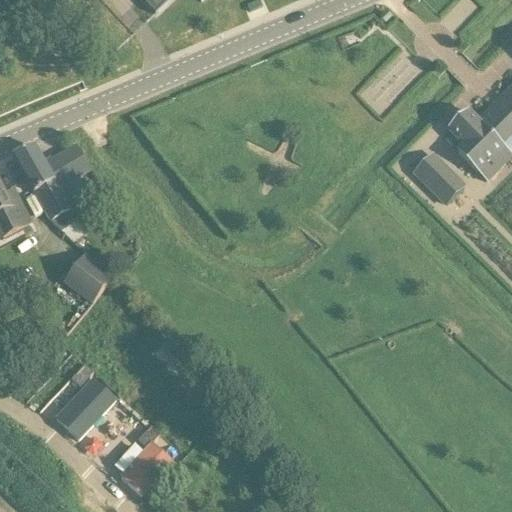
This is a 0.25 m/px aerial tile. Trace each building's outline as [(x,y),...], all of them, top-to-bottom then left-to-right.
[(140,0),(157,16),(172,0),(198,0),(203,5),(208,0),(140,0)] [(511,93),(480,126),(467,114),(449,131),(448,133),(451,137),(445,143),(451,149),(457,143),(464,150),(457,157),(486,185),(511,159),(511,158),(511,156),(511,93)] [(63,235),(64,234),(82,221),(62,188),(69,183),(60,170),(51,176),(35,148),(14,159),(59,230),(63,235)] [(415,176),(447,208),(463,191),(431,159),(415,176)] [(0,231),(6,243),(33,229),(15,195),(8,198),(0,182),(0,231)] [(95,307),(115,282),(87,260),(67,285),(95,307)] [(72,384),(81,392),(95,377),(86,369),(72,384)] [(95,377),(52,425),(56,429),(76,447),(106,414),(120,399),(95,377)] [(153,429),(166,415),(147,397),(134,411),(153,429)] [(148,453),(162,438),(153,430),(139,445),(148,453)] [(119,487),(137,503),(170,467),(152,451),(119,487)] [(161,511),(190,511),(211,489),(195,474),(161,511)]
